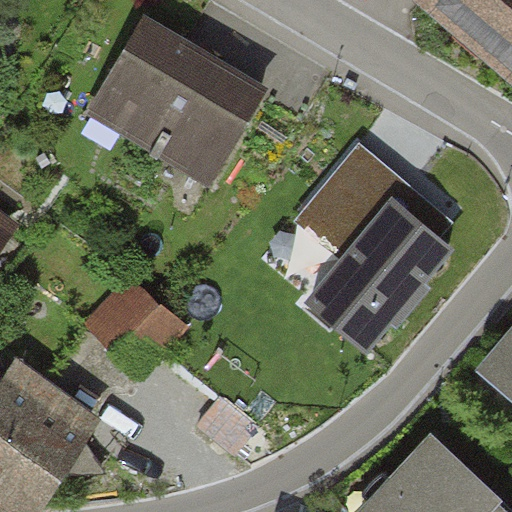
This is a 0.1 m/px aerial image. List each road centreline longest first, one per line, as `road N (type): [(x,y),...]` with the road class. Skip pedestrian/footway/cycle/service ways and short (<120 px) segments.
road 1 (residential): [(511,260),(412,380),(359,429),(305,469),(187,511)]
road 2 (residential): [(282,0),(511,134)]
